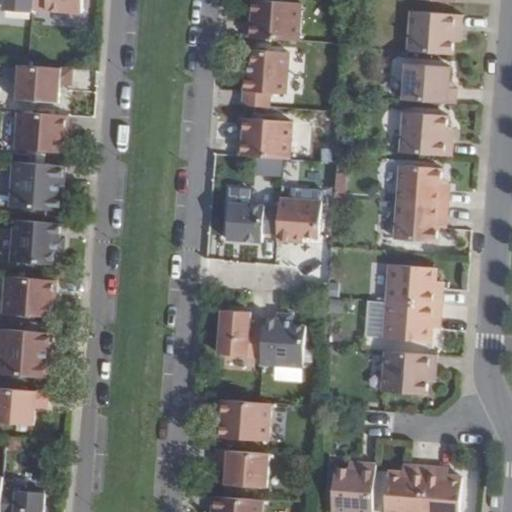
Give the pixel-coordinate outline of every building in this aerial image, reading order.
[(0,0),(0,10),(34,13),(35,11),(35,0),(0,0)] [(35,0),(35,11),(84,15),(84,0),(35,0)] [(251,29),(250,38),(301,42),(305,3),(263,0),(255,0),(254,22),(251,22),(251,29)] [(414,11),(410,51),(454,54),(455,41),(456,30),(463,31),(464,15),(414,11)] [(292,53),(253,50),(251,65),(245,65),(242,106),(272,108),(273,93),(288,95),(292,53)] [(409,63),(406,100),(458,104),(459,88),(450,87),(451,66),(409,63)] [(75,70),(19,65),(17,100),(61,103),(62,87),(73,89),(74,81),(75,70)] [(71,115),(18,112),(15,149),(66,154),(67,132),(71,115)] [(406,112),(403,152),(454,156),(455,140),(447,140),(448,129),(449,115),(406,112)] [(238,155),(292,160),(296,121),(244,117),(242,139),(240,139),(238,155)] [(448,129),(447,140),(455,140),(456,129),(448,129)] [(68,165),(13,162),(10,207),(64,211),(65,195),(62,195),(63,180),(67,180),(67,175),(68,165)] [(443,168),(403,165),(400,202),(450,206),(451,190),(442,190),(443,168)] [(226,187),(226,200),(252,200),(252,186),(226,187)] [(278,235),(278,242),(305,244),(305,237),(321,238),(324,199),(282,196),(281,206),(278,235)] [(229,240),(264,243),(265,234),(278,235),(281,206),(232,202),(229,240)] [(450,206),(400,202),(397,239),(438,242),(439,220),(449,221),(450,206)] [(14,219),(11,262),(56,265),(56,252),(62,252),(63,236),(63,235),(63,230),(64,223),(14,219)] [(438,268),(393,265),(390,301),(442,305),(443,290),(436,289),(437,283),(438,268)] [(55,296),(56,280),(5,276),(3,314),(54,318),(55,302),(55,296)] [(390,301),(370,300),(367,337),(387,338),(390,301)] [(390,301),(387,338),(432,342),(433,328),(434,321),(441,321),(442,305),(390,301)] [(222,309),(219,355),(250,357),(263,358),(265,331),(252,330),(254,312),(235,311),(222,309)] [(263,358),(262,365),(305,368),(308,327),(293,326),(294,321),(280,320),(266,318),(265,331),(263,358)] [(55,333),(0,328),(0,374),(52,379),(53,362),(49,362),(50,346),(54,347),(55,333)] [(388,352),(385,392),(428,395),(429,381),(430,371),(437,372),(438,355),(388,352)] [(430,371),(429,381),(436,382),(437,372),(430,371)] [(51,391),(0,388),(0,423),(36,425),(37,409),(50,409),(51,391)] [(221,416),(220,438),(271,442),(274,403),(220,399),(219,416),(221,416)] [(225,485),(269,489),(272,454),(216,449),(215,466),(227,467),(225,485)] [(351,461),(350,468),(361,470),(361,462),(351,461)] [(336,468),(333,511),(344,511),(373,511),(377,464),(361,462),(361,470),(350,468),(336,468)] [(389,471),(385,511),(422,511),(427,467),(411,466),(411,473),(404,473),(389,471)] [(442,468),(427,467),(422,511),(460,511),(463,478),(449,477),(442,476),(442,468)] [(46,511),(48,493),(3,490),(1,511),(46,511)] [(264,511),(266,500),(213,496),(212,510),(211,511),(264,511)]
